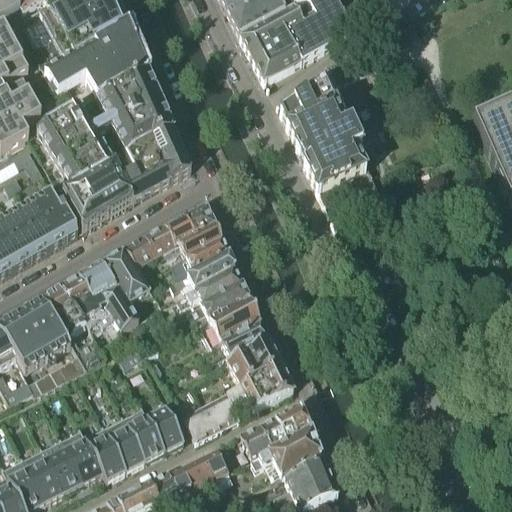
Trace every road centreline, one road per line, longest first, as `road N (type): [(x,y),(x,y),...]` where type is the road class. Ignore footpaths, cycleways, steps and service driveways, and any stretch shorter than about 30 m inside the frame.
road 1 (residential): [(361,301),(312,232),(200,0)]
road 2 (residential): [(211,187),(0,306)]
road 3 (residential): [(307,400),(93,511)]
road 4 (residential): [(211,187),(307,400)]
road 5 (residential): [(128,0),(211,187)]
road 6 (residential): [(444,466),(408,374),(361,301)]
road 7 (residential): [(511,302),(385,293),(361,301)]
road 8 (residential): [(511,357),(467,417),(444,466)]
road 9 (residential): [(307,400),(355,511)]
